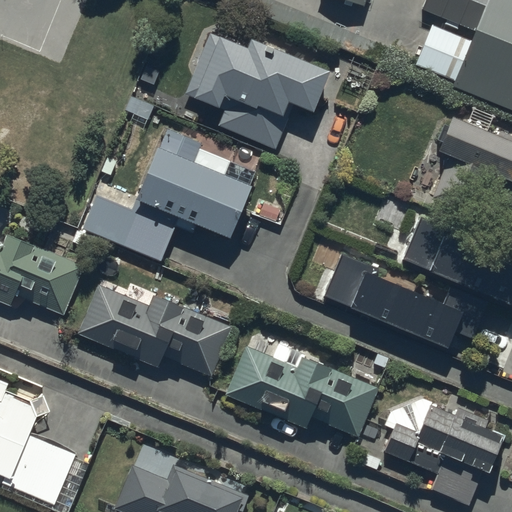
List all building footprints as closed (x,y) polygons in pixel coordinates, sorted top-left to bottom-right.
[(136,15),(99,0),(91,20),(114,29),(98,67),(117,74),(132,35),(128,33),(136,15)] [(221,0),(389,69),(396,51),(270,0),(221,0)] [(424,0),(422,7),(451,19),(475,29),(486,0),(424,0)] [(511,0),(486,0),(475,29),(470,40),(454,80),(451,86),(511,110),(511,0)] [(470,40),(431,24),(415,64),(454,80),(470,40)] [(249,47),(212,32),(186,94),(195,98),(194,100),(221,111),(222,108),(225,109),(219,124),(278,148),(292,115),(285,112),(288,103),(313,114),(330,73),(275,50),(277,46),(265,41),(263,45),(252,40),(249,47)] [(66,105),(59,119),(95,137),(102,123),(66,105)] [(511,137),(499,133),(497,138),(452,119),(437,154),(448,159),(431,199),(471,216),(468,224),(511,241),(511,192),(485,182),(489,174),(511,184),(511,137)] [(95,197),(82,230),(160,262),(177,222),(227,243),(257,173),(200,150),(202,145),(163,129),(129,211),(95,197)] [(376,270),(341,257),(325,297),(351,308),(348,313),(447,353),(455,332),(472,339),(489,298),(511,307),(511,250),(501,246),(499,250),(420,218),(402,262),(452,283),(443,307),(372,278),(376,270)] [(0,304),(10,309),(18,292),(27,296),(24,303),(61,319),(83,267),(46,251),(10,236),(4,249),(0,247),(0,304)] [(97,286),(76,337),(158,371),(166,352),(176,356),(172,364),(212,380),(233,329),(228,327),(154,297),(150,307),(97,286)] [(271,359),(243,348),(223,399),(305,431),(312,413),(324,418),(322,424),(358,439),(378,391),(303,361),(305,357),(276,345),(271,359)] [(0,479),(7,483),(5,489),(53,509),(76,454),(30,434),(36,421),(29,404),(4,394),(8,383),(0,380),(0,479)] [(422,399),(390,413),(384,427),(392,430),(382,453),(436,475),(429,491),(466,506),(479,474),(486,477),(503,437),(490,432),(494,424),(456,409),(452,417),(429,408),(431,403),(422,399)] [(134,464),(115,509),(123,511),(238,511),(240,510),(243,511),(250,496),(243,493),(247,486),(143,443),(134,464)]
